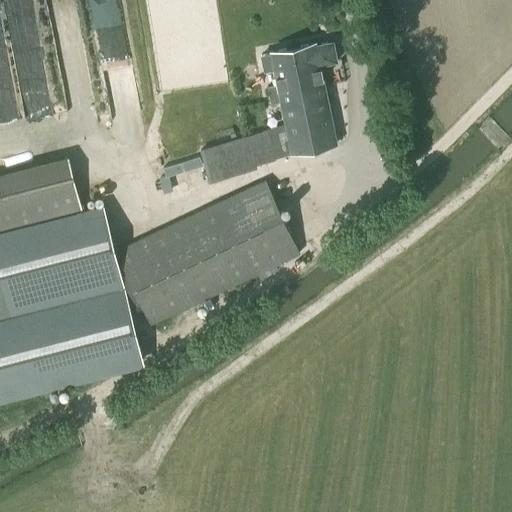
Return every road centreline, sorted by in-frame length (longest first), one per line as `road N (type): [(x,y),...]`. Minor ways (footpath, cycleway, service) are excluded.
road 1 (track): [(511,77),(308,252),(144,369),(0,449)]
road 2 (track): [(84,404),(98,455),(120,468),(146,463),(190,403),(428,228),(511,156),(507,150)]
